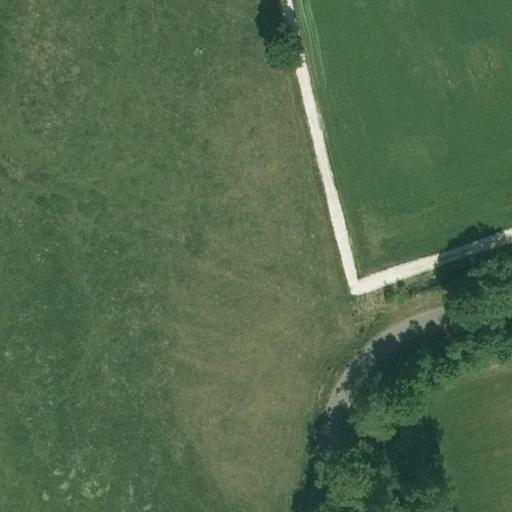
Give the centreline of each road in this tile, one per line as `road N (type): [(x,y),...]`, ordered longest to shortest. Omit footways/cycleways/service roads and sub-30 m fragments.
road 1 (track): [(377,351),(358,308),(339,305),(262,0)]
road 2 (unclassified): [(314,511),(335,409),(363,365),(403,332),(511,297)]
